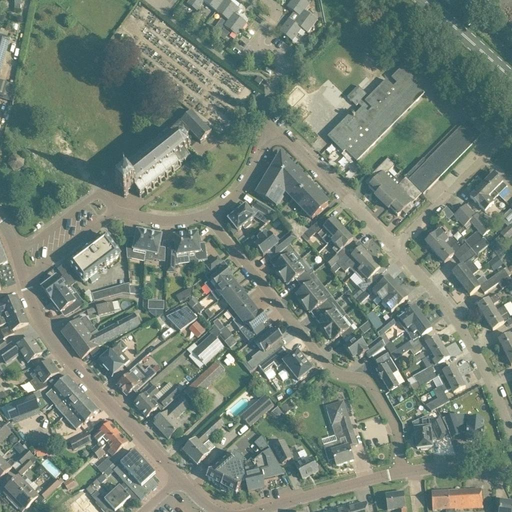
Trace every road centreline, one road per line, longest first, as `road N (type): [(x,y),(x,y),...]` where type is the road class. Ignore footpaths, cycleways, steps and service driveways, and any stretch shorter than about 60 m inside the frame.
road 1 (residential): [(209,217),(328,370),(366,385),(394,429),(403,471)]
road 2 (residential): [(178,479),(40,323),(24,281)]
road 3 (residential): [(511,439),(479,357),(393,247)]
road 4 (residential): [(24,281),(114,214),(179,223),(209,217)]
road 5 (residential): [(506,132),(374,0)]
road 6 (residential): [(393,247),(269,125)]
road 7 (residential): [(393,247),(506,132)]
road 8 (residential): [(269,125),(262,105),(282,65),(254,45),(277,11),(266,0)]
road 9 (residential): [(255,511),(403,471)]
road 10 (secondary): [(511,80),(420,0)]
